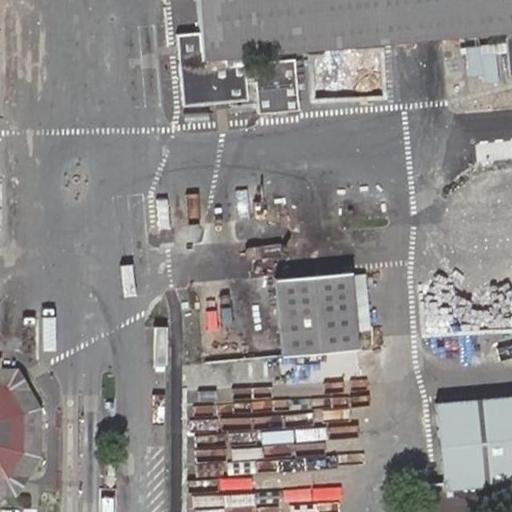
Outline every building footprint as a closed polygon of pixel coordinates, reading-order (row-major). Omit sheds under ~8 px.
[(511,0),(201,0),(205,33),(183,35),(189,108),(255,101),(253,84),(262,83),(261,73),(252,74),(250,55),(510,28),(511,51),(511,0)] [(306,110),(300,59),(260,64),(262,83),(265,114),(306,110)] [(278,279),(285,357),(363,349),(361,332),(357,276),(357,272),(278,279)] [(374,331),(370,275),(357,276),(361,332),(374,331)] [(0,506),(14,507),(20,486),(27,486),(36,460),(36,429),(28,402),(21,403),(15,382),(0,381),(0,506)] [(419,483),(421,511),(489,511),(502,511),(499,482),(506,482),(509,510),(509,511),(511,511),(511,394),(439,402),(447,481),(419,483)]
